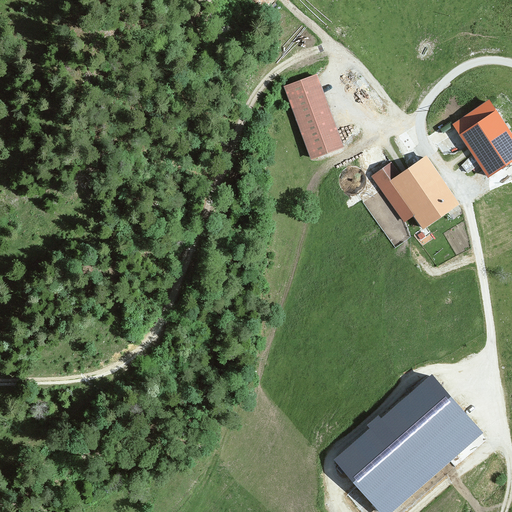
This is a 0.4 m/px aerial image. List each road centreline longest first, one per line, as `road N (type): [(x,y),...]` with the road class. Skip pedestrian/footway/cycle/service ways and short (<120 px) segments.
road 1 (track): [(0,382),(78,378),(137,352),(164,314),(259,88),(279,68),(335,42)]
road 2 (track): [(503,511),(511,461),(478,247),(465,195),(420,128)]
road 3 (track): [(288,0),(360,63),(406,126),(420,128)]
road 4 (track): [(417,511),(506,429)]
